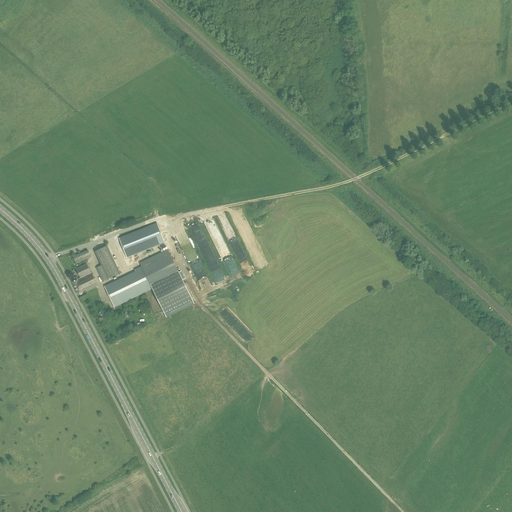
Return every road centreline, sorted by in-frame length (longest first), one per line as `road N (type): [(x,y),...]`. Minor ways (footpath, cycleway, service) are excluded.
road 1 (primary): [(181,511),(56,271),(0,209)]
road 2 (track): [(48,260),(158,219),(347,182)]
road 3 (track): [(403,511),(267,373)]
road 4 (track): [(267,373),(199,304),(158,219)]
road 5 (track): [(362,175),(511,102)]
road 6 (track): [(267,373),(152,457)]
